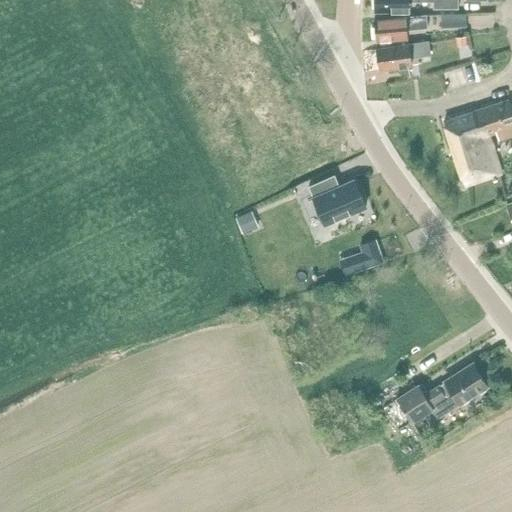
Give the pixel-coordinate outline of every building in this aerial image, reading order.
[(410,11),(410,2),(434,2),(434,9),(459,9),(458,0),(375,0),(376,11),(410,11)] [(442,28),(467,27),(466,13),(442,14),(442,28)] [(408,39),(407,30),(428,28),(427,15),(405,17),(405,18),(376,20),(377,41),(408,39)] [(468,36),(456,37),(458,45),(469,44),(468,36)] [(412,66),(411,58),(432,56),(430,41),(409,44),(409,46),(377,51),(380,70),(412,66)] [(511,108),(509,100),(445,121),(455,153),(491,142),(489,136),(497,133),(500,141),(511,137),(511,108)] [(491,142),(455,153),(465,186),(501,174),(491,142)] [(335,175),(309,186),(314,197),(326,225),(366,207),(354,180),(340,186),(335,175)] [(252,213),(237,219),(243,232),(257,225),(252,213)] [(376,239),(360,244),(363,251),(368,267),(384,261),(376,239)] [(439,385),(425,394),(419,385),(397,399),(412,422),(434,408),(439,417),(488,386),(474,364),(446,381),(447,381),(439,386),(439,385)]
